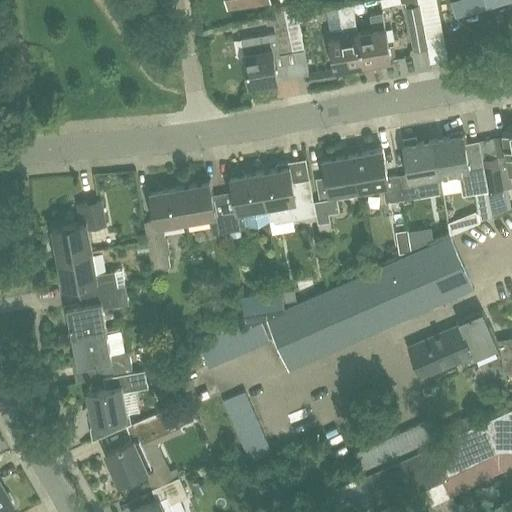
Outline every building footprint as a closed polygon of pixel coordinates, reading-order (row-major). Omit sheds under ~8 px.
[(404,2),(411,41),(426,38),(419,4),(418,0),(399,0),(400,2),(404,2)] [(437,0),(418,0),(419,4),(426,38),(444,35),(437,0)] [(511,0),(450,0),(458,27),(511,12),(511,0)] [(353,3),(338,6),(343,35),(330,38),(336,70),(364,64),(358,32),(353,3)] [(301,6),(285,10),(293,52),(305,50),(299,18),(303,18),(301,6)] [(293,52),(285,10),(267,15),(268,24),(275,23),(280,54),(293,52)] [(372,29),(358,32),(364,64),(391,59),(382,13),(370,15),(372,29)] [(250,85),(279,80),(270,34),(242,40),(250,85)] [(448,40),(450,50),(460,48),(459,41),(454,38),(448,40)] [(511,129),(502,131),(503,136),(479,140),(483,159),(483,160),(489,191),(505,188),(511,187),(511,183),(511,184),(510,172),(511,171),(511,129)] [(447,134),(447,137),(434,139),(440,175),(442,184),(465,180),(467,195),(475,194),(480,220),(493,215),(489,191),(483,160),(469,162),(466,146),(468,146),(466,135),(462,132),(447,134)] [(416,142),(415,138),(403,140),(407,163),(397,165),(399,174),(403,198),(420,195),(417,179),(440,175),(434,139),(416,142)] [(388,176),(383,148),(353,154),(360,187),(382,183),(385,202),(403,198),(399,174),(388,176)] [(316,178),(320,198),(314,199),(317,214),(319,231),(332,228),(330,213),(340,211),(337,191),(360,187),(353,154),(324,159),(327,176),(316,178)] [(317,214),(314,199),(310,179),(293,182),(293,178),(294,178),(291,161),(277,164),(278,168),(260,171),(270,220),(275,219),(275,221),(317,214)] [(260,171),(244,174),(244,170),(232,172),(229,176),(231,188),(233,188),(234,192),(224,194),(226,206),(230,231),(247,229),(246,224),(270,220),(260,171)] [(224,194),(213,196),(210,180),(180,185),(187,221),(209,217),(213,235),(230,231),(226,206),(224,194)] [(155,219),(145,220),(154,270),(164,269),(164,268),(167,267),(169,265),(169,261),(168,254),(170,252),(167,239),(165,237),(163,225),(187,221),(180,185),(150,191),(155,219)] [(81,221),(52,226),(57,256),(93,250),(89,227),(106,224),(102,199),(78,203),(81,221)] [(461,219),(449,224),(451,234),(464,228),(461,219)] [(289,368),(473,287),(450,235),(199,345),(209,368),(271,341),(270,340),(276,337),(289,368)] [(97,274),(93,250),(57,256),(63,286),(78,284),(80,294),(100,290),(126,286),(123,269),(97,274)] [(126,286),(100,290),(80,294),(82,304),(66,307),(72,337),(107,331),(103,308),(129,304),(126,286)] [(242,295),(247,323),(286,306),(282,287),(242,295)] [(484,310),(460,320),(461,324),(411,347),(424,376),(475,353),(476,356),(500,345),(484,310)] [(107,331),(72,337),(77,367),(93,364),(95,374),(107,372),(132,368),(129,351),(111,354),(107,331)] [(511,341),(500,343),(506,374),(511,372),(511,341)] [(87,403),(90,402),(94,421),(96,420),(99,437),(118,428),(117,424),(128,420),(123,391),(141,388),(140,382),(146,381),(144,370),(103,377),(105,387),(101,387),(100,385),(85,388),(87,403)] [(251,462),(273,452),(245,391),(223,401),(251,462)] [(183,431),(181,425),(199,418),(189,397),(127,425),(133,440),(107,452),(121,483),(147,471),(154,487),(175,478),(158,443),(183,431)] [(511,408),(448,438),(445,439),(436,443),(390,463),(364,475),(329,490),(338,511),(369,511),(378,508),(450,476),(451,475),(499,452),(511,451),(511,408)] [(364,475),(390,463),(436,443),(445,439),(435,416),(353,452),(364,475)] [(175,478),(154,487),(160,499),(133,511),(175,511),(171,503),(188,496),(180,477),(175,479),(175,478)] [(0,509),(13,502),(0,479),(0,509)]
